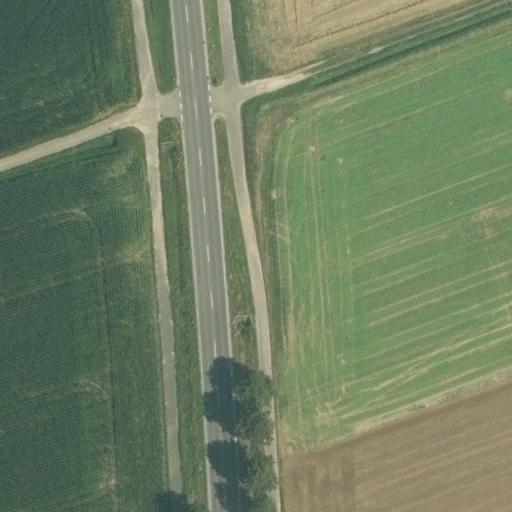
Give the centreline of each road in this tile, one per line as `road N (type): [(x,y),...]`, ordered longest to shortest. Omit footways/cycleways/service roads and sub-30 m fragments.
road 1 (secondary): [(182,0),(222,511)]
road 2 (track): [(274,511),(262,324),(230,98)]
road 3 (track): [(148,114),(173,511)]
road 4 (track): [(503,0),(309,70)]
road 5 (track): [(148,114),(0,162)]
